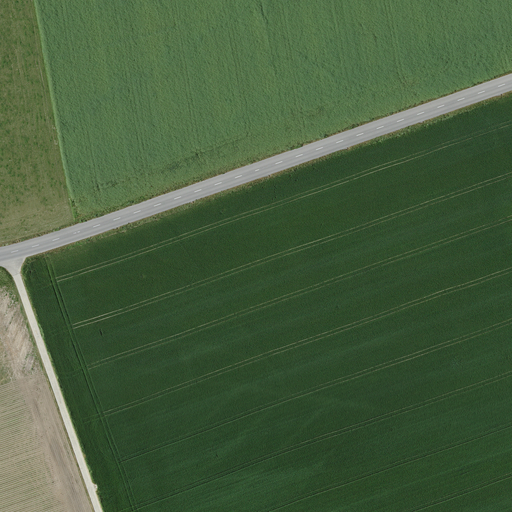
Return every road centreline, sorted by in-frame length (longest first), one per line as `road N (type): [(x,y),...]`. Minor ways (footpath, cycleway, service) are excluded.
road 1 (tertiary): [(0,255),(511,82)]
road 2 (track): [(9,253),(99,511)]
